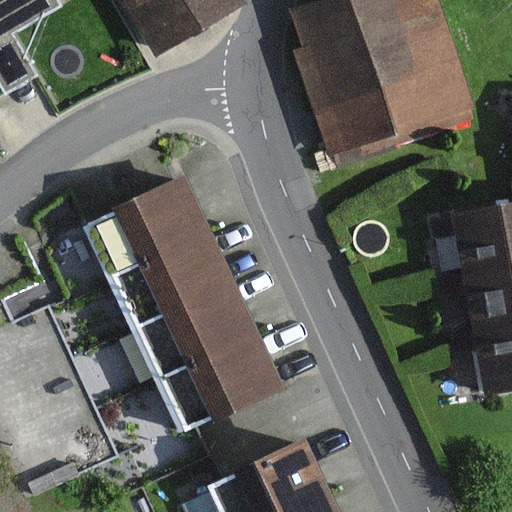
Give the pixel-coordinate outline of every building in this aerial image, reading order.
[(37,77),(12,34),(60,7),(55,0),(0,0),(0,93),(2,97),(37,77)] [(246,4),(243,0),(120,0),(155,58),(246,4)] [(473,108),(436,0),(322,0),(289,11),(301,48),(292,51),(329,160),(333,158),(336,166),(473,120),(469,110),(473,108)] [(82,225),(108,280),(212,232),(186,177),(82,225)] [(511,205),(425,221),(428,241),(456,236),(463,276),(511,267),(511,205)] [(108,280),(132,331),(236,284),(212,232),(108,280)] [(511,267),(463,276),(435,281),(439,300),(467,295),(475,341),(511,334),(511,267)] [(132,331),(156,383),(261,336),(236,284),(132,331)] [(511,334),(475,341),(447,346),(450,366),(454,365),(460,401),(511,392),(511,334)] [(156,383),(182,439),(286,390),(261,336),(156,383)] [(203,491),(212,511),(302,511),(333,498),(307,443),(203,491)] [(302,511),(339,511),(333,498),(302,511)]
